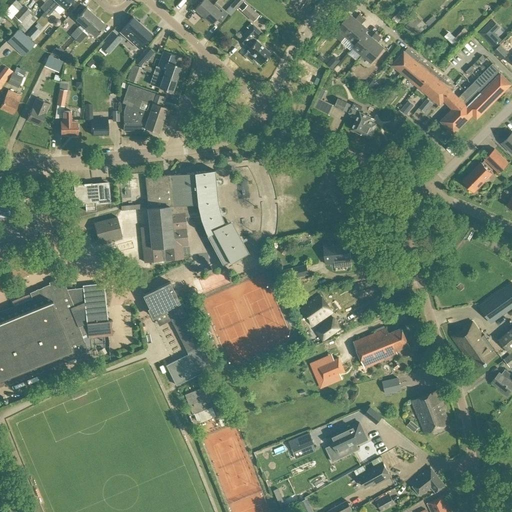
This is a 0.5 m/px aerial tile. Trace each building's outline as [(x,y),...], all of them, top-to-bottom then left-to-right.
[(46,0),(40,8),(44,12),(54,0),(46,0)] [(54,0),(44,12),(49,16),(59,5),(63,9),(71,0),(54,0)] [(195,8),(203,16),(212,5),(207,0),(200,0),(201,1),(195,8)] [(241,0),(234,0),(229,6),(235,10),(243,2),(241,0)] [(212,5),(203,16),(211,23),(215,18),(219,22),(227,13),(219,6),(215,2),(212,5)] [(247,4),(241,11),(248,17),(253,10),(247,4)] [(25,5),(13,19),(27,32),(39,19),(25,5)] [(75,19),(85,28),(95,16),(86,7),(75,19)] [(343,8),(339,14),(343,18),(348,12),(343,8)] [(346,37),(363,17),(360,15),(355,20),(349,14),(336,30),(346,37)] [(105,25),(95,16),(85,28),(95,37),(105,25)] [(346,37),(355,45),(366,33),(368,30),(362,25),(366,20),(363,17),(346,37)] [(122,29),(119,32),(138,48),(142,44),(151,34),(137,22),(133,18),(130,21),(122,29)] [(492,19),(479,32),(493,47),(501,39),(494,32),(500,27),(492,19)] [(252,24),(238,40),(244,45),(245,44),(248,40),(253,35),(255,37),(260,31),(252,24)] [(36,26),(28,34),(33,40),(41,31),(36,26)] [(70,35),(75,39),(82,31),(78,27),(77,27),(70,35)] [(18,28),(7,41),(23,56),(35,44),(18,28)] [(455,38),(460,43),(470,33),(465,28),(455,38)] [(82,31),(75,39),(79,43),(86,35),(82,31)] [(101,46),(108,53),(121,39),(112,32),(103,41),(104,42),(101,46)] [(352,48),(362,56),(379,35),(376,33),(372,38),(366,33),(355,45),(352,48)] [(379,35),(362,56),(371,63),(384,48),(378,43),(382,38),(379,35)] [(248,50),(244,54),(252,61),(254,59),(260,65),(270,53),(256,40),(252,44),(248,40),(245,44),(249,48),(247,50),(248,50)] [(494,52),(502,60),(509,53),(501,45),(494,52)] [(147,46),(134,62),(140,66),(153,51),(147,46)] [(52,51),(58,56),(63,50),(59,47),(58,49),(55,47),(52,51)] [(454,88),(408,48),(393,64),(440,104),(444,99),(453,108),(441,120),(453,132),(473,113),(477,117),(511,83),(498,70),(499,70),(492,63),(459,97),(452,90),(454,88)] [(155,66),(153,72),(163,75),(176,79),(180,67),(175,65),(175,64),(174,64),(177,56),(163,51),(160,60),(158,67),(155,66)] [(49,55),(44,65),(53,70),(58,72),(63,61),(58,59),(49,55)] [(331,59),(327,64),(333,69),(337,64),(331,59)] [(441,67),(445,70),(451,64),(447,61),(441,67)] [(132,64),(129,73),(138,76),(141,67),(132,64)] [(0,72),(7,78),(12,71),(5,66),(0,72)] [(466,72),(469,75),(475,70),(471,66),(466,72)] [(13,72),(9,84),(19,89),(25,77),(13,72)] [(153,72),(149,85),(159,88),(172,92),(176,79),(163,75),(153,72)] [(365,89),(371,94),(379,84),(373,79),(365,89)] [(60,83),(56,105),(64,106),(68,84),(60,83)] [(126,94),(162,106),(165,97),(129,85),(126,94)] [(322,98),(326,89),(320,86),(312,105),(330,113),(334,103),(322,98)] [(21,96),(8,90),(0,106),(0,108),(13,114),(21,96)] [(167,107),(162,106),(126,94),(123,103),(126,104),(141,109),(139,115),(148,118),(144,128),(159,132),(167,107)] [(49,104),(36,98),(26,120),(39,126),(49,104)] [(337,100),(334,106),(344,110),(347,102),(339,98),(338,98),(337,100)] [(352,105),(349,113),(355,116),(354,118),(356,118),(351,128),(370,137),(374,129),(373,129),(376,123),(369,120),(371,117),(360,111),(362,107),(355,103),(353,103),(352,105)] [(92,115),(92,104),(85,104),(86,122),(90,122),(91,135),(108,134),(107,119),(91,120),(90,115),(92,115)] [(141,109),(126,104),(124,111),(124,130),(143,130),(144,128),(148,118),(139,115),(141,109)] [(405,105),(400,110),(406,115),(410,109),(405,105)] [(61,135),(77,135),(77,120),(71,120),(71,117),(70,117),(70,110),(62,111),(63,120),(60,120),(61,135)] [(511,131),(511,132),(511,131),(507,135),(508,136),(502,142),(511,151),(511,131)] [(509,162),(494,148),(485,158),(499,172),(509,162)] [(492,173),(481,162),(463,181),(468,186),(467,187),(471,191),(472,190),(474,191),(492,173)] [(200,218),(205,231),(223,265),(229,261),(230,263),(248,252),(247,252),(231,221),(224,224),(219,213),(217,201),(214,171),(214,170),(194,172),(171,175),(171,174),(145,177),(148,208),(149,226),(141,227),(145,262),(182,259),(181,245),(188,244),(185,213),(198,212),(200,218)] [(107,183),(75,186),(76,205),(86,204),(86,210),(95,209),(94,203),(109,202),(107,183)] [(122,236),(117,217),(96,222),(101,241),(122,236)] [(331,245),(330,242),(324,243),(326,263),(334,263),(335,266),(351,264),(349,244),(331,245)] [(283,245),(280,252),(285,255),(289,248),(283,245)] [(307,264),(281,271),(283,279),(309,272),(307,264)] [(210,266),(203,269),(204,269),(206,274),(212,271),(210,266)] [(187,379),(198,374),(212,367),(169,281),(142,295),(152,316),(166,309),(188,354),(178,359),(187,379)] [(511,282),(479,306),(491,323),(511,308),(511,282)] [(0,379),(6,377),(10,384),(62,363),(62,361),(88,351),(82,335),(87,333),(88,337),(93,337),(112,335),(111,326),(112,320),(111,320),(107,320),(107,314),(106,309),(103,283),(82,285),(82,286),(83,289),(67,291),(65,285),(59,287),(57,283),(50,286),(49,284),(31,292),(29,292),(32,298),(18,304),(13,306),(9,308),(0,311),(0,379)] [(278,296),(284,310),(291,307),(285,293),(278,296)] [(320,294),(300,308),(313,325),(333,311),(320,294)] [(184,304),(189,315),(190,314),(190,315),(193,313),(188,302),(187,303),(184,304)] [(323,325),(315,331),(323,342),(338,331),(341,329),(341,328),(336,322),(333,318),(323,325)] [(480,332),(473,321),(451,337),(466,357),(471,353),(480,366),(496,355),(487,342),(484,337),(482,338),(478,334),(480,332)] [(389,332),(387,327),(354,341),(365,367),(398,353),(397,350),(410,344),(402,327),(389,332)] [(509,353),(511,350),(511,328),(498,340),(509,353)] [(511,350),(509,353),(510,354),(503,360),(510,368),(511,366),(511,350)] [(322,365),(318,367),(324,381),(345,372),(339,358),(330,361),(322,365)] [(511,388),(511,373),(506,368),(502,373),(500,372),(492,381),(502,390),(502,391),(505,394),(507,393),(508,394),(511,388)] [(192,415),(213,406),(205,386),(184,394),(192,415)] [(437,389),(412,400),(426,433),(450,423),(445,409),(442,402),(440,396),(437,389)] [(370,406),(364,414),(376,424),(383,416),(370,406)] [(333,444),(326,447),(332,461),(359,449),(357,445),(363,442),(361,435),(365,433),(360,421),(345,428),(346,429),(330,436),(333,444)] [(309,432),(288,440),(293,452),(314,444),(309,432)] [(391,476),(382,461),(358,474),(364,486),(371,483),(373,485),(391,476)] [(445,485),(431,467),(410,483),(420,495),(431,487),(436,492),(445,485)] [(380,510),(393,503),(388,493),(375,500),(380,510)] [(450,511),(444,496),(427,503),(430,511),(450,511)] [(313,511),(307,498),(295,504),(299,511),(313,511)] [(347,500),(329,510),(329,511),(348,511),(352,510),(347,500)]
